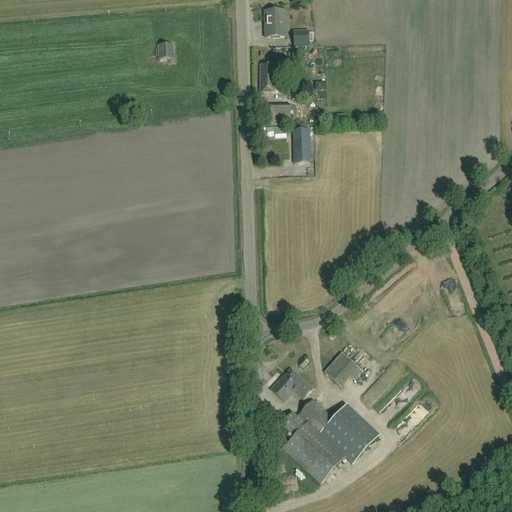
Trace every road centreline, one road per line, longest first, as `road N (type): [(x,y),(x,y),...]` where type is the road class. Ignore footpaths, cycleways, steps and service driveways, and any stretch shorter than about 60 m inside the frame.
road 1 (unclassified): [(251,333),(241,0)]
road 2 (unclassified): [(251,333),(331,316),(511,164)]
road 3 (track): [(441,225),(511,400)]
road 4 (unclassified): [(258,511),(251,333)]
